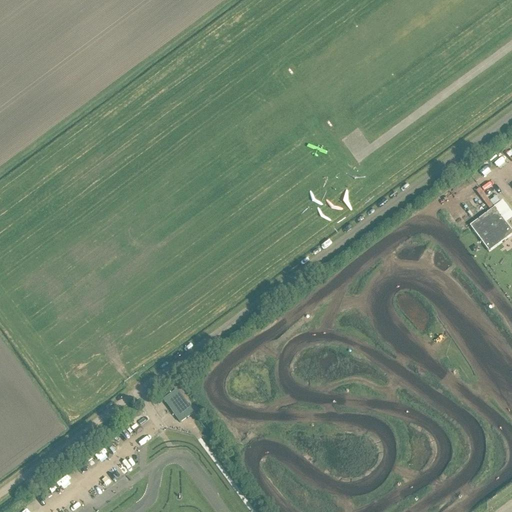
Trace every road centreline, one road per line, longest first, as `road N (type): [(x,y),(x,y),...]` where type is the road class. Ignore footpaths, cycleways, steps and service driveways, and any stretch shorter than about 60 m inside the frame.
road 1 (unclassified): [(140,393),(511,117)]
road 2 (track): [(140,393),(0,496)]
